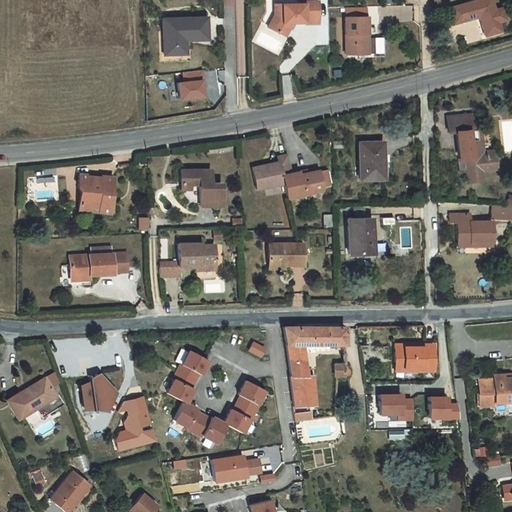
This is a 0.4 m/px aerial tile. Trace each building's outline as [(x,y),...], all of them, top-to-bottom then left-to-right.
[(320,3),(300,4),(300,6),(284,8),(284,12),(277,13),(277,18),(271,32),(289,40),(294,29),(292,29),(293,25),(307,24),(307,22),(322,21),(320,3)] [(489,46),(505,42),(502,32),(499,20),(495,6),(454,18),(458,33),(483,26),(484,30),(486,30),(487,34),(486,35),(489,46)] [(370,15),(347,16),(348,52),(370,52),(370,36),(370,15)] [(209,17),(165,17),(165,59),(187,58),(186,44),(210,44),(209,17)] [(499,20),(502,32),(509,30),(506,18),(499,20)] [(183,73),(184,83),(180,83),(182,99),(206,97),(204,81),(203,81),(202,71),(183,73)] [(481,116),(456,118),(457,134),(465,133),(467,160),(472,160),(473,174),(473,184),(487,183),(487,173),(499,172),(499,158),(486,157),(485,131),(482,132),(481,116)] [(489,131),(485,131),(486,157),(499,158),(499,152),(490,152),(489,131)] [(392,143),(367,146),(372,187),(396,183),(392,143)] [(348,148),(338,149),(338,157),(349,157),(348,148)] [(279,175),(255,180),(259,201),(287,196),(290,208),(325,200),(325,199),(333,197),(329,180),(321,182),(321,181),(294,186),(290,166),(278,168),(279,175)] [(214,180),(183,182),(184,198),(193,198),(202,198),(203,219),(226,218),(225,196),(215,196),(214,180)] [(114,212),(115,189),(104,189),(104,190),(89,190),(89,188),(82,188),(81,222),(93,223),(93,216),(102,217),(101,224),(114,225),(117,224),(117,212),(114,212)] [(511,209),(497,208),(498,222),(511,222),(511,209)] [(477,219),(456,218),(456,228),(464,228),(465,244),(476,244),(476,247),(498,247),(498,227),(477,226),(477,219)] [(150,229),(141,229),(141,240),(150,240),(150,229)] [(377,232),(356,233),(357,267),(375,266),(376,255),(378,256),(377,232)] [(271,258),(272,277),(288,276),(289,279),(309,278),(307,256),(271,258)] [(186,280),(164,280),(164,295),(187,295),(186,285),(207,284),(207,288),(219,287),(219,262),(204,262),(204,259),(185,260),(186,280)] [(90,266),(68,266),(69,287),(112,286),(112,285),(127,284),(126,265),(112,265),(90,266)] [(288,282),(289,279),(288,276),(272,277),(272,284),(288,282)] [(348,326),(285,328),(294,407),(316,405),(313,371),(307,371),(304,346),(349,343),(348,326)] [(259,357),(263,346),(250,340),(245,351),(259,357)] [(435,371),(435,347),(416,347),(416,345),(397,345),(397,362),(406,362),(406,368),(424,368),(424,371),(435,371)] [(253,360),(249,368),(260,374),(264,366),(253,360)] [(340,374),(343,374),(351,374),(350,362),(339,363),(340,374)] [(397,371),(424,371),(424,368),(406,368),(406,362),(397,362),(397,371)] [(173,395),(166,409),(182,418),(184,419),(192,405),(190,404),(197,390),(200,391),(207,377),(189,367),(181,380),(180,380),(172,394),(173,395)] [(503,375),(494,376),(494,379),(480,380),(481,406),(502,405),(502,399),(511,398),(511,383),(508,384),(507,378),(504,379),(503,375)] [(95,390),(95,392),(90,393),(90,397),(83,401),(85,423),(106,427),(117,408),(102,392),(101,392),(100,390),(99,389),(97,389),(95,390)] [(56,412),(44,394),(8,416),(20,435),(36,424),(43,435),(65,421),(59,411),(56,412)] [(404,395),(382,396),(383,415),(401,415),(401,420),(416,420),(415,400),(404,400),(404,395)] [(229,425),(221,439),(240,449),(247,436),(248,436),(257,422),(256,421),(263,407),(245,397),(237,411),(239,413),(231,427),(229,425)] [(447,399),(429,399),(430,420),(459,420),(458,406),(447,406),(447,399)] [(295,414),(296,421),(312,419),(311,412),(295,414)] [(184,419),(182,418),(171,436),(185,443),(184,444),(199,453),(200,452),(214,459),(224,441),(221,439),(210,433),(209,435),(195,427),(196,425),(184,419)] [(499,455),(485,456),(487,467),(501,465),(499,455)] [(243,477),(242,471),(212,476),(214,497),(225,495),(224,490),(231,489),(232,494),(245,492),(245,491),(243,477)] [(258,475),(243,477),(245,491),(260,489),(258,475)] [(511,486),(503,487),(504,496),(511,495),(511,496),(511,486)] [(82,511),(88,506),(72,489),(48,511),(82,511)]
